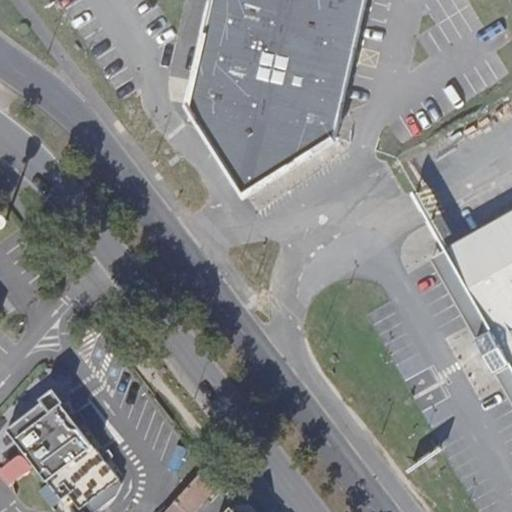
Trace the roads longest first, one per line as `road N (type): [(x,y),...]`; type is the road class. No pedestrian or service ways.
road 1 (primary): [(381,511),(83,125),(0,54)]
road 2 (primary): [(0,134),(82,214),(311,511)]
road 3 (unknown): [(311,255),(380,218),(511,489)]
road 4 (unknown): [(311,255),(293,326),(299,404)]
